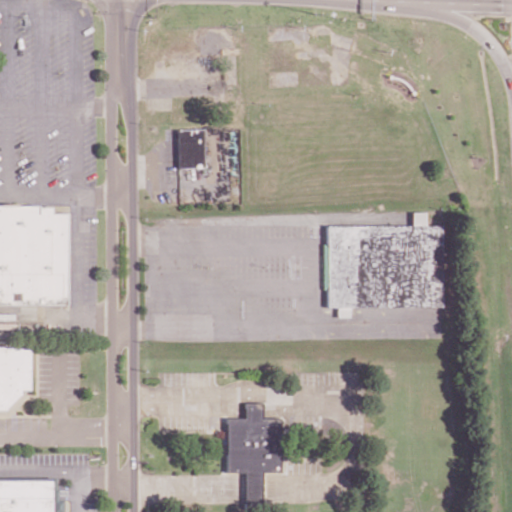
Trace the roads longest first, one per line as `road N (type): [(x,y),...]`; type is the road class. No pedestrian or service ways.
road 1 (residential): [(134,511),(132,107),(123,86)]
road 2 (residential): [(123,86),(115,511)]
road 3 (motorway): [(419,0),(486,38),(511,78)]
